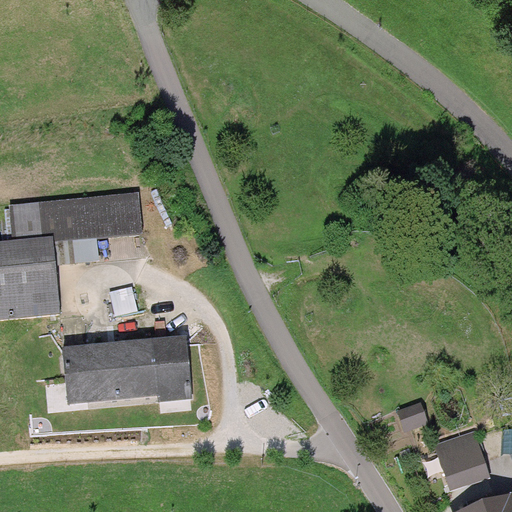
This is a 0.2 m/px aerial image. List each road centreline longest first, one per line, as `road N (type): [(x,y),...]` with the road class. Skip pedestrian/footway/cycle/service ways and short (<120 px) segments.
road 1 (unclassified): [(332,420),(261,308),(133,0)]
road 2 (track): [(0,459),(346,444)]
road 3 (residential): [(309,0),(409,69),(511,163)]
